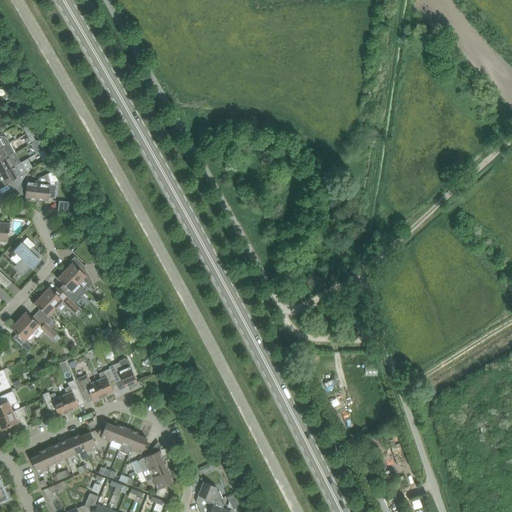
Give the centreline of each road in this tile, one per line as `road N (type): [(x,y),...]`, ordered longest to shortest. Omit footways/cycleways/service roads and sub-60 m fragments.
road 1 (primary): [(344,511),(211,255),(64,0)]
road 2 (unclassified): [(272,292),(104,0)]
road 3 (residential): [(6,452),(122,406),(160,424),(185,482),(179,511)]
road 4 (track): [(359,275),(511,141)]
road 5 (unclassified): [(440,511),(383,351)]
road 6 (residential): [(0,318),(53,257),(39,218),(0,209)]
